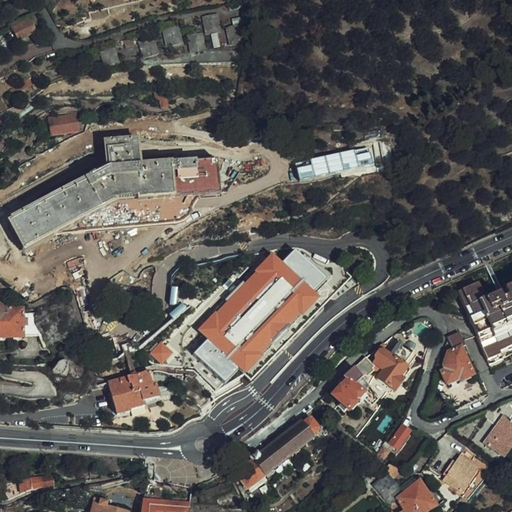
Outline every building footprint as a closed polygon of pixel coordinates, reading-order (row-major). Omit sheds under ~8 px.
[(211,33),(218,32),(221,31),(218,15),(203,17),(206,34),(211,33)] [(245,17),(233,19),(234,25),(246,23),(245,17)] [(13,27),(20,40),(35,32),(29,19),(13,27)] [(245,43),(242,25),(227,28),(231,46),(245,43)] [(182,44),(178,27),(164,30),(168,48),(182,44)] [(220,46),(218,32),(211,33),(214,48),(220,46)] [(205,52),(202,34),(188,36),(191,54),(205,52)] [(138,41),(136,36),(123,40),(126,49),(135,46),(134,42),(138,41)] [(159,54),(154,38),(140,43),(145,58),(159,54)] [(119,64),(115,47),(100,51),(105,68),(119,64)] [(18,74),(16,68),(5,74),(8,79),(18,74)] [(32,85),(28,78),(10,87),(13,93),(21,88),(22,90),(32,85)] [(52,136),(80,133),(80,132),(77,114),(49,117),(52,136)] [(11,220),(26,248),(46,237),(180,226),(185,224),(190,220),(196,207),(202,199),(210,195),(227,194),(235,180),(220,171),(214,171),(213,162),(140,167),(139,141),(105,143),(107,170),(11,220)] [(22,250),(26,248),(11,220),(7,222),(22,250)] [(297,285),(315,268),(298,252),(282,268),(274,276),(272,275),(263,285),(264,286),(243,307),(242,307),(231,317),(216,303),(202,317),(206,321),(191,337),(196,342),(181,356),(195,370),(210,355),(224,369),(236,357),(235,357),(252,340),(253,341),(254,340),(260,345),(271,334),(265,329),(266,327),(265,326),(294,297),(288,291),(295,284),(297,285)] [(268,271),(272,275),(274,276),(282,268),(276,263),(268,271)] [(474,318),(470,320),(477,336),(490,364),(511,354),(511,287),(499,293),(500,296),(486,302),(479,285),(459,294),(465,309),(469,307),(474,318)] [(0,337),(23,338),(22,309),(8,310),(0,305),(0,337)] [(465,309),(470,320),(474,318),(469,307),(465,309)] [(464,342),(459,333),(447,338),(454,352),(449,354),(444,366),(447,371),(442,373),(445,380),(447,385),(460,379),(461,382),(474,375),(461,349),(466,346),(464,342)] [(393,370),(383,383),(396,391),(404,380),(401,378),(408,367),(405,365),(414,354),(424,358),(430,343),(412,336),(406,348),(398,343),(390,355),(389,356),(392,358),(387,366),(393,370)] [(162,365),(173,353),(162,342),(150,354),(162,365)] [(383,345),(376,350),(378,354),(380,352),(384,351),(390,355),(386,349),(383,345)] [(380,352),(378,354),(376,357),(376,359),(373,363),(384,371),(378,379),(383,383),(393,370),(387,366),(392,358),(389,356),(390,355),(384,351),(380,352)] [(366,358),(354,369),(362,379),(365,376),(367,378),(374,372),(371,369),(374,367),(366,358)] [(401,378),(404,380),(411,370),(408,367),(401,378)] [(354,369),(344,380),(347,383),(342,387),(341,386),(340,388),(332,397),(341,405),(338,407),(344,412),(347,410),(349,412),(356,405),(358,406),(364,400),(371,408),(378,401),(362,379),(354,369)] [(149,371),(108,382),(118,416),(130,412),(130,411),(145,406),(143,402),(160,397),(156,383),(152,384),(149,371)] [(486,444),(504,457),(511,447),(511,423),(505,418),(486,444)] [(260,455),(252,461),(245,466),(244,464),(239,469),(240,470),(235,474),(247,491),(313,441),(310,438),(318,432),(318,429),(311,421),(309,421),(303,426),(300,423),(260,455)] [(381,451),(376,458),(382,464),(391,452),(395,455),(398,451),(411,433),(402,427),(386,448),(384,446),(381,451)] [(413,435),(411,433),(398,451),(401,453),(413,435)] [(249,457),(250,459),(252,461),(260,455),(258,453),(257,452),(249,457)] [(444,482),(450,486),(462,493),(477,470),(478,469),(460,458),(456,463),(453,461),(444,475),(447,477),(444,482)] [(462,493),(460,496),(463,497),(480,472),(477,470),(462,493)] [(26,492),(58,487),(63,486),(62,482),(60,482),(59,475),(24,481),(26,492)] [(373,488),(389,507),(404,495),(393,483),(386,475),(373,488)] [(227,483),(211,492),(214,498),(231,490),(227,483)] [(404,495),(389,507),(392,511),(428,511),(436,508),(420,483),(404,495)] [(462,493),(450,486),(449,488),(460,496),(462,493)] [(99,506),(94,505),(91,511),(129,511),(130,511),(119,508),(118,511),(109,508),(110,503),(100,501),(99,506)] [(151,511),(152,508),(153,503),(145,503),(143,511),(151,511)]
